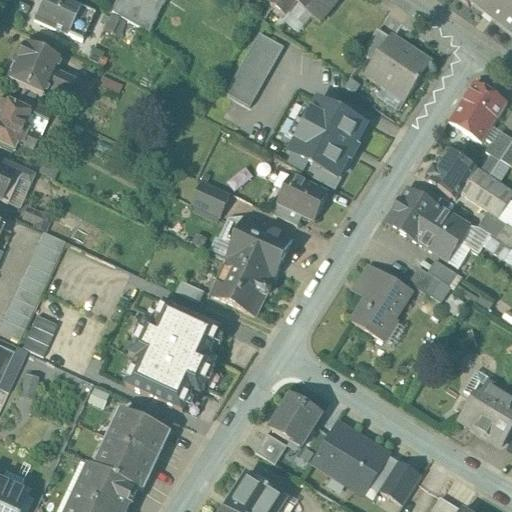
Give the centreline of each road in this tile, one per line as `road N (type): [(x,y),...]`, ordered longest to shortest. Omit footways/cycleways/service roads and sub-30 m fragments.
road 1 (residential): [(288,344),(474,48)]
road 2 (residential): [(288,344),(511,487)]
road 3 (residential): [(184,511),(288,344)]
